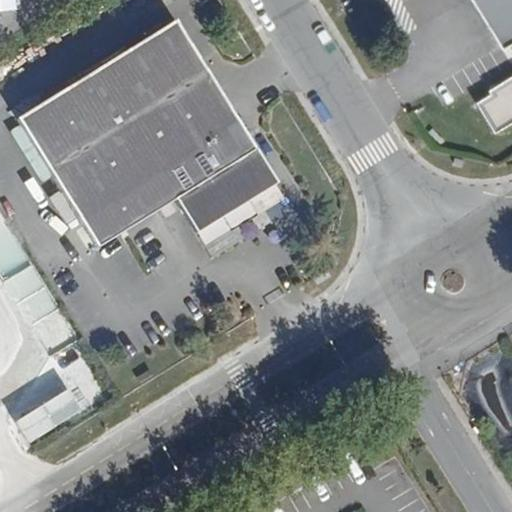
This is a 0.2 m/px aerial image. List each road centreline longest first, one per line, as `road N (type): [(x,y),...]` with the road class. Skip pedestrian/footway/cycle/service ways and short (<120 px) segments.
road 1 (tertiary): [(442,260),(42,511)]
road 2 (tertiary): [(132,511),(467,303)]
road 3 (unclassified): [(279,0),(442,260)]
road 4 (unknown): [(190,0),(0,119)]
road 5 (unknown): [(0,153),(67,262)]
